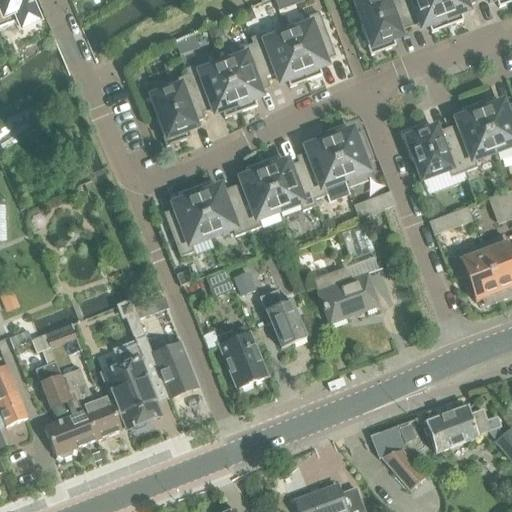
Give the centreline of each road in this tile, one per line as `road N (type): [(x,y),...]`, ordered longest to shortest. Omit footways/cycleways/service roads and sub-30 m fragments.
road 1 (residential): [(361,89),(463,359)]
road 2 (residential): [(236,453),(129,185)]
road 3 (residential): [(361,89),(129,185)]
road 4 (tertiary): [(236,453),(463,359)]
road 5 (residential): [(129,185),(48,0)]
road 6 (residential): [(511,39),(361,89)]
road 7 (tertiary): [(109,502),(236,453)]
